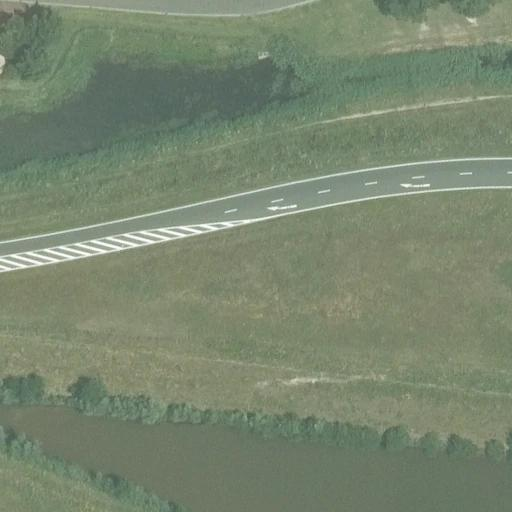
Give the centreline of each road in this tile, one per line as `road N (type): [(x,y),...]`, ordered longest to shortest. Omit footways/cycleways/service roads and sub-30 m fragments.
road 1 (motorway): [(511,165),(374,176),(0,249)]
road 2 (unclassified): [(276,0),(131,0)]
